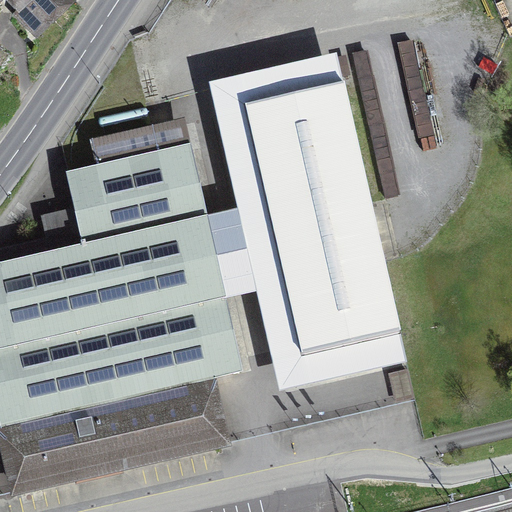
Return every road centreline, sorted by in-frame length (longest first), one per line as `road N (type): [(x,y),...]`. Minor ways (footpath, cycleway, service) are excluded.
road 1 (unclassified): [(417,473),(345,469),(142,511)]
road 2 (primary): [(0,174),(122,0)]
